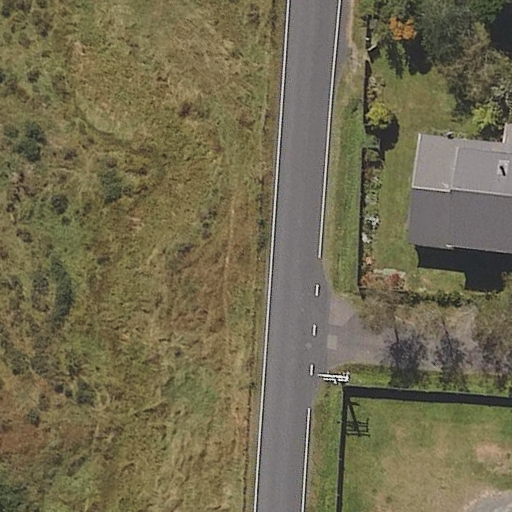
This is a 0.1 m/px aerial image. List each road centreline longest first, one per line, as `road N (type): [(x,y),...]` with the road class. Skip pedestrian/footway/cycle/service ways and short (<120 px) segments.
road 1 (residential): [(315,0),(292,334)]
road 2 (residential): [(511,345),(292,334)]
road 3 (residential): [(292,334),(282,511)]
